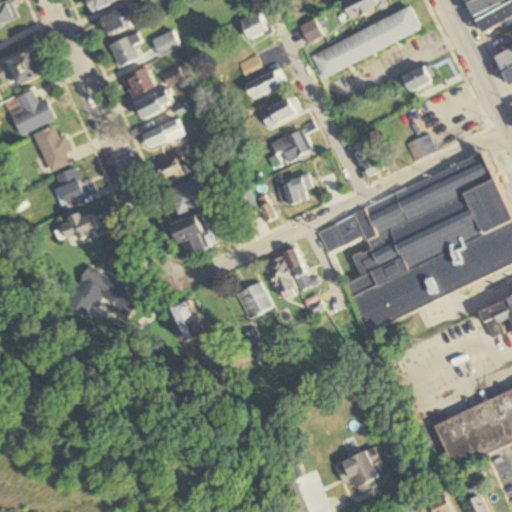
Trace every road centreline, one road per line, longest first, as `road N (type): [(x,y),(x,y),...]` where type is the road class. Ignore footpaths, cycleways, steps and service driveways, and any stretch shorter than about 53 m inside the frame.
road 1 (residential): [(508,136),(184,293)]
road 2 (residential): [(184,293),(49,0)]
road 3 (residential): [(370,201),(287,33)]
road 4 (primary): [(511,144),(442,0)]
